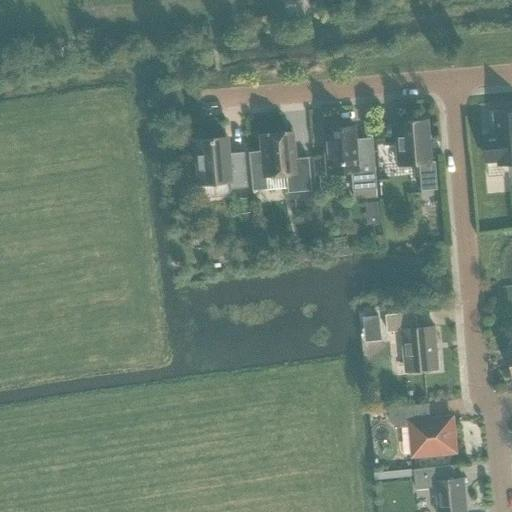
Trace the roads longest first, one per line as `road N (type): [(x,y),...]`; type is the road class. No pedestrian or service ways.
road 1 (residential): [(493,406),(477,385),(451,79)]
road 2 (residential): [(210,100),(451,79)]
